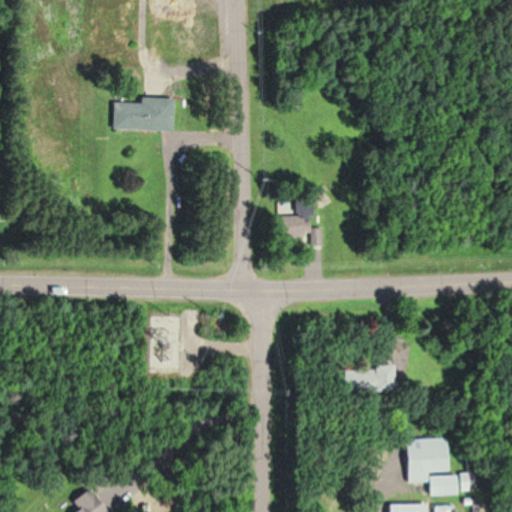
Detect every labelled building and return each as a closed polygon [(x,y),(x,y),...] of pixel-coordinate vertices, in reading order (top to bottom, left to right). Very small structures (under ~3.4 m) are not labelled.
[(146,0),(146,55),(195,56),(195,24),(167,23),(167,0),(146,0)] [(108,102),(108,129),(159,129),(159,96),(136,96),(136,102),(108,102)] [(274,200),(275,238),(306,237),(306,246),(318,245),(317,227),(306,227),(306,199),(274,200)] [(391,391),(391,366),(345,367),(346,392),(391,391)] [(445,473),(445,437),(402,438),(402,482),(425,482),(426,494),(448,494),(448,485),(452,485),(452,473),(445,473)] [(74,506),(68,511),(100,511),(104,508),(83,487),(69,501),(74,506)] [(384,503),(384,511),(422,511),(423,503),(384,503)]
